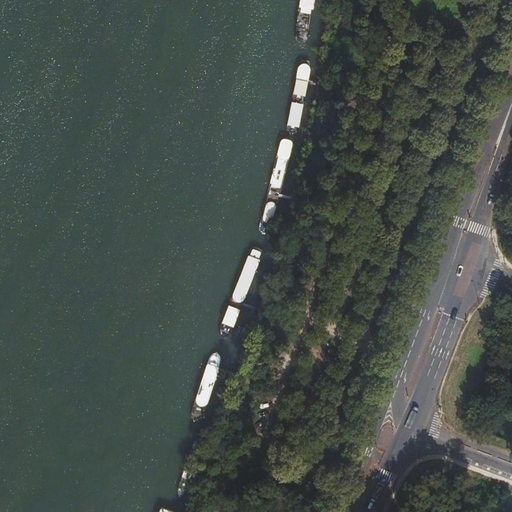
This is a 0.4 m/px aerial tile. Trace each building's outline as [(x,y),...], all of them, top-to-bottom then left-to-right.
[(301,0),(295,38),(296,41),(299,43),(304,43),(307,41),(308,39),(314,0),(301,0)] [(296,131),(297,130),(298,127),(307,81),(310,69),(309,66),(307,64),(304,63),(301,64),(299,66),(297,68),(285,126),(286,129),(288,132),(290,133),(293,133),(295,132),(296,131)] [(260,231),(262,232),(265,233),(268,233),(270,232),(271,230),(279,195),(292,145),(292,142),(290,140),(288,139),(285,138),(282,138),(281,139),(280,141),(259,228),(259,230),(260,231)] [(214,352),(212,353),(210,356),(208,359),(207,364),(192,412),(192,416),(193,419),(195,421),(198,420),(201,418),(203,416),(204,414),(218,369),(219,367),(220,362),(221,358),(220,355),(219,353),(217,352),(214,352)] [(196,440),(195,441),(193,443),(191,447),(180,482),(179,488),(179,492),(180,496),(184,494),(186,491),(189,483),(199,448),(200,444),(199,442),(198,441),(196,440)]
